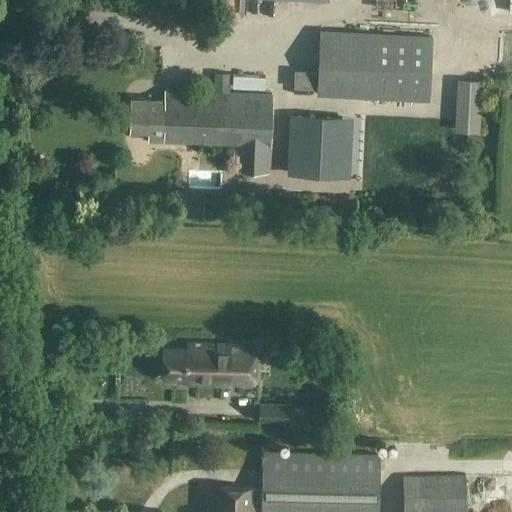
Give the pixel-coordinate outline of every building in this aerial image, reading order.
[(232,0),(232,26),(284,27),(285,0),(232,0)] [(430,37),(322,31),(319,93),(427,99),(430,37)] [(477,127),(482,74),(466,72),(461,125),(477,127)] [(164,98),(131,97),(130,132),(148,132),(148,141),(237,144),(236,171),(269,172),(272,93),(164,90),(164,98)] [(342,117),(291,115),(289,173),(340,175),(342,117)] [(204,213),(205,192),(182,191),(182,213),(204,213)] [(195,384),(258,386),(259,344),(187,342),(187,348),(163,347),(162,377),(186,378),(186,382),(195,383),(195,384)] [(291,403),(259,402),(259,419),(291,420),(291,403)] [(262,487),(218,486),(216,511),(377,511),(379,454),(263,451),(262,487)] [(402,476),(401,511),(465,511),(465,475),(402,476)]
